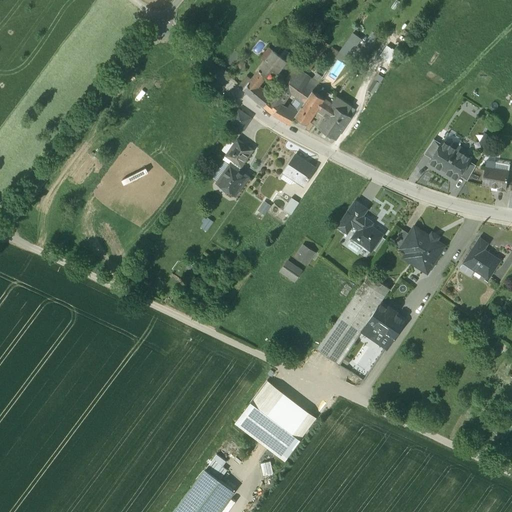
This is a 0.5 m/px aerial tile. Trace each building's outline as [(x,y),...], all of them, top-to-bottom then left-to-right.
[(290,76),(303,85),(307,80),(303,77),(327,45),(319,39),(290,76)] [(387,47),(381,56),(392,63),(398,54),(387,47)] [(269,55),(262,65),(270,71),(283,82),(293,68),(277,55),(272,52),(269,56),(269,55)] [(329,58),(327,57),(324,62),(329,65),(332,60),(329,58)] [(262,65),(257,71),(259,72),(265,77),(270,71),(262,65)] [(259,72),(251,81),(250,80),(243,89),(256,100),(263,92),(257,87),(265,77),(259,72)] [(378,75),(368,91),(373,94),(383,78),(378,75)] [(303,85),(290,76),(283,85),(300,98),(305,101),(311,91),(303,85)] [(315,86),(307,80),(303,85),(311,91),(315,86)] [(283,85),(271,102),(268,101),(264,107),(273,114),(279,106),(290,91),(283,85)] [(317,110),(324,99),(312,91),(295,117),(307,125),(317,110)] [(263,92),(256,100),(264,107),(268,101),(263,92)] [(336,97),(331,104),(351,117),(355,110),(336,97)] [(286,111),(281,119),(290,124),(298,111),(305,101),(300,98),(293,108),(290,106),(286,111)] [(324,99),(317,110),(326,116),(319,128),(335,139),(351,117),(331,104),(324,99)] [(286,111),(279,106),(273,114),(281,119),(286,111)] [(250,118),(238,110),(228,124),(240,132),(250,118)] [(434,138),(423,154),(431,158),(439,145),(441,143),(434,138)] [(252,149),(237,139),(223,160),(230,165),(233,161),(241,166),(252,149)] [(455,151),(448,147),(450,145),(442,140),(441,143),(439,145),(431,158),(429,161),(430,161),(430,162),(432,163),(431,163),(435,165),(443,170),(455,151)] [(461,155),(455,151),(443,170),(451,175),(451,176),(454,178),(454,177),(456,178),(457,178),(458,176),(468,160),(470,157),(462,153),(461,155)] [(303,160),(295,155),(284,172),(303,185),(313,170),(301,163),(303,160)] [(476,165),(468,160),(458,176),(467,181),(476,165)] [(241,166),(233,161),(230,165),(218,183),(223,186),(222,187),(223,190),(226,192),(229,192),(230,191),(234,194),(247,176),(238,170),(241,166)] [(501,169),(485,166),(481,184),(497,187),(500,172),(501,172),(501,169)] [(501,172),(500,172),(497,187),(497,189),(505,191),(508,173),(501,172)] [(291,197),(283,209),(291,214),(298,202),(291,197)] [(367,209),(355,200),(338,225),(340,227),(346,231),(352,223),(357,226),(357,227),(358,228),(365,218),(362,216),(367,209)] [(258,211),(264,215),(271,206),(264,202),(258,211)] [(204,217),(198,227),(206,232),(212,221),(204,217)] [(383,234),(370,225),(372,222),(365,217),(358,228),(351,238),(370,252),(383,234)] [(435,239),(414,226),(409,234),(403,243),(403,244),(418,253),(432,262),(443,245),(442,244),(442,245),(435,240),(435,239)] [(402,230),(393,243),(401,247),(403,244),(403,243),(409,234),(402,230)] [(486,244),(479,239),(460,267),(470,274),(473,269),(488,279),(500,262),(485,253),(482,250),(486,244)] [(312,252),(303,246),(297,255),(306,261),(312,252)] [(432,262),(418,253),(412,262),(426,271),(432,262)] [(301,270),(287,260),(280,270),(294,279),(301,270)] [(369,274),(335,323),(356,338),(361,330),(366,322),(378,305),(378,304),(389,288),(369,274)] [(386,310),(378,304),(378,305),(366,322),(391,339),(404,320),(395,313),(396,311),(389,306),(386,310)] [(391,339),(366,322),(361,330),(386,346),(391,339)] [(356,338),(335,323),(317,349),(339,363),(356,338)] [(386,346),(361,330),(356,338),(339,363),(363,380),(386,346)] [(267,380),(235,422),(285,459),(316,417),(267,380)] [(217,511),(234,490),(205,469),(172,511),(217,511)]
